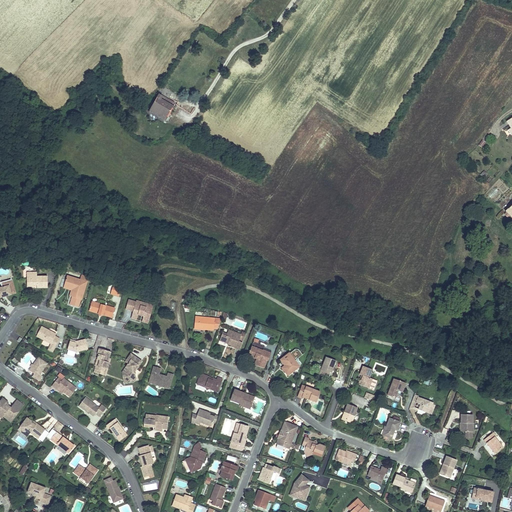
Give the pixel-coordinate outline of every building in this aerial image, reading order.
[(152,108),(150,111),(166,120),(175,104),(168,100),(170,98),(164,95),(163,97),(159,95),(154,104),(152,103),(150,107),(152,108)] [(492,197),(498,191),(495,188),(490,194),(492,197)] [(37,277),(37,273),(27,273),(27,285),(37,285),(37,287),(37,288),(47,288),(47,276),(37,277)] [(81,299),(88,277),(81,276),(80,280),(67,276),(65,283),(73,285),(72,290),(70,296),(81,299)] [(11,295),(9,286),(0,288),(0,298),(4,298),(4,296),(6,296),(6,297),(11,295)] [(121,288),(112,286),(110,294),(118,297),(121,288)] [(146,308),(136,305),(137,303),(129,300),(126,309),(133,311),(131,318),(136,320),(138,315),(141,316),(141,314),(144,315),(143,317),(143,318),(149,320),(153,309),(147,307),(146,308)] [(115,308),(92,301),(89,311),(98,314),(103,316),(103,315),(112,318),(115,308)] [(196,316),(195,327),(205,328),(205,329),(214,330),(214,328),(218,329),(222,319),(196,316)] [(56,334),(41,327),(36,336),(51,344),(50,345),(55,348),(60,339),(55,336),(56,334)] [(223,333),(220,340),(229,343),(228,344),(236,347),(235,348),(240,349),(243,342),(239,341),(241,335),(229,330),(227,334),(223,333)] [(86,340),(78,341),(79,343),(75,343),(76,342),(70,340),(67,350),(76,352),(88,349),(86,340)] [(254,341),(248,356),(257,359),(255,365),(264,369),(267,360),(269,361),(271,353),(263,350),(265,346),(254,341)] [(102,351),(98,350),(96,355),(97,355),(96,361),(99,361),(97,368),(95,367),(94,374),(100,375),(102,369),(107,370),(108,365),(107,363),(109,353),(105,351),(105,352),(102,351)] [(285,365),(282,368),(285,372),(287,370),(290,374),(298,368),(294,362),(296,361),(289,353),(280,360),(285,365)] [(142,362),(131,355),(125,362),(128,364),(122,373),(124,381),(127,380),(127,383),(134,382),(133,377),(135,376),(135,374),(131,372),(134,368),(137,370),(142,362)] [(322,371),(321,375),(328,377),(330,372),(331,370),(332,370),(336,361),(326,357),(321,371),(322,371)] [(47,364),(38,358),(29,370),(34,374),(32,377),(39,382),(43,376),(40,374),(47,364)] [(363,366),(360,375),(362,375),(363,376),(361,381),(362,382),(361,385),(369,388),(372,379),(369,378),(372,370),(363,366)] [(169,389),(173,375),(172,375),(169,374),(168,374),(167,378),(165,377),(163,378),(161,378),(161,376),(159,376),(161,369),(154,367),(149,383),(156,385),(157,384),(162,386),(162,387),(169,389)] [(201,374),(197,384),(206,387),(206,386),(210,387),(210,389),(218,392),(222,379),(218,377),(217,380),(216,379),(213,381),(209,379),(207,376),(201,374)] [(59,377),(52,386),(56,389),(57,387),(64,392),(70,397),(76,388),(63,378),(62,380),(59,377)] [(394,379),(388,395),(396,398),(398,391),(402,392),(406,383),(394,379)] [(302,385),(298,397),(302,398),(302,397),(316,402),(320,392),(302,385)] [(235,389),(231,400),(240,404),(240,406),(244,407),(245,405),(251,407),(254,398),(244,395),(245,393),(235,389)] [(415,395),(413,400),(417,401),(416,402),(418,403),(417,405),(418,407),(419,408),(419,409),(432,414),(435,406),(433,405),(433,403),(418,397),(419,396),(415,395)] [(13,408),(10,406),(9,407),(7,405),(8,404),(8,403),(8,402),(2,398),(0,400),(0,403),(1,404),(0,406),(0,416),(2,418),(3,415),(11,421),(24,405),(17,399),(13,404),(15,406),(13,408)] [(99,408),(86,398),(79,406),(86,411),(87,410),(89,412),(93,416),(95,414),(100,417),(106,409),(101,405),(99,408)] [(413,400),(409,410),(412,409),(418,411),(419,409),(414,407),(416,402),(417,401),(413,400)] [(343,414),(341,419),(352,423),(358,408),(347,404),(344,412),(345,412),(345,415),(343,414)] [(200,409),(197,415),(192,414),(191,423),(194,424),(195,422),(196,420),(201,422),(211,426),(213,422),(215,417),(210,415),(208,414),(209,413),(200,409)] [(169,418),(157,415),(151,414),(150,418),(146,417),(145,417),(143,425),(148,426),(149,426),(152,426),(154,425),(155,425),(155,427),(154,430),(162,431),(162,429),(167,430),(169,418)] [(461,415),(461,423),(462,423),(462,432),(473,432),(473,430),(473,423),(473,415),(461,415)] [(35,426),(32,423),(31,423),(31,421),(27,418),(20,427),(22,428),(22,431),(26,431),(30,434),(30,433),(38,439),(45,430),(37,424),(35,426)] [(386,427),(383,435),(382,435),(381,438),(381,439),(387,441),(388,441),(389,437),(392,438),(395,430),(397,431),(400,422),(390,418),(386,427)] [(123,430),(115,419),(105,426),(108,430),(110,429),(115,435),(123,430)] [(285,422),(282,431),(284,432),(281,439),(291,443),(297,427),(285,422)] [(231,445),(230,448),(234,449),(242,451),(243,451),(244,446),(243,446),(245,440),(243,439),(244,436),(246,436),(249,426),(241,424),(238,434),(234,433),(233,439),(236,440),(234,446),(231,445)] [(125,433),(123,430),(115,435),(117,438),(125,433)] [(67,441),(56,432),(50,440),(69,454),(74,446),(69,442),(68,443),(66,442),(67,441)] [(494,432),(484,440),(495,454),(503,447),(495,437),(496,436),(494,432)] [(305,437),(302,445),(306,447),(304,451),(306,453),(310,455),(313,454),(313,453),(321,457),(325,447),(320,444),(317,446),(312,444),(311,441),(309,440),(309,439),(305,437)] [(199,464),(200,461),(203,462),(206,453),(199,450),(199,449),(201,447),(199,443),(195,446),(191,458),(186,460),(190,469),(194,467),(196,470),(201,468),(199,464)] [(150,454),(148,448),(148,446),(138,449),(140,456),(139,457),(142,467),(140,468),(143,478),(152,475),(150,466),(153,465),(150,454)] [(339,450),(335,459),(350,465),(351,461),(354,462),(357,455),(353,453),(353,455),(346,452),(339,450)] [(447,456),(444,464),(445,465),(442,475),(450,478),(457,460),(447,456)] [(224,462),(221,470),(223,471),(221,476),(230,480),(233,471),(235,471),(237,472),(238,467),(224,462)] [(279,474),(281,469),(274,466),(273,467),(266,464),(265,468),(264,467),(259,480),(269,484),(274,472),(279,474)] [(97,470),(92,466),(88,472),(86,471),(85,472),(79,467),(74,473),(88,483),(97,470)] [(370,469),(368,475),(371,477),(370,479),(378,482),(376,486),(380,487),(385,474),(387,475),(389,470),(382,467),(380,470),(380,472),(378,471),(379,469),(374,468),(374,470),(370,469)] [(309,481),(302,475),(295,484),(290,495),(297,498),(299,494),(306,497),(310,487),(306,486),(306,487),(304,486),(309,481)] [(396,475),(393,484),(402,487),(401,489),(406,490),(406,488),(413,491),(416,484),(408,480),(405,479),(405,478),(396,475)] [(120,492),(115,481),(113,481),(111,478),(104,481),(113,503),(123,499),(120,493),(119,494),(118,492),(120,492)] [(156,482),(143,484),(144,491),(157,489),(156,482)] [(49,503),(52,496),(45,494),(47,488),(30,483),(26,497),(49,503)] [(216,484),(210,500),(214,501),(212,505),(221,508),(224,501),(223,501),(222,500),(222,498),(226,488),(216,484)] [(492,491),(470,489),(469,501),(491,502),(492,491)] [(259,490),(256,499),(257,499),(254,505),(266,509),(271,495),(259,490)] [(176,495),(172,506),(180,509),(181,507),(182,508),(182,509),(188,511),(187,511),(193,511),(196,505),(191,504),(192,501),(192,500),(184,498),(176,495)] [(429,497),(425,508),(436,511),(441,511),(445,501),(436,498),(435,499),(429,497)] [(358,499),(355,502),(362,509),(365,507),(358,499)] [(352,511),(351,511),(368,511),(369,511),(365,507),(362,509),(355,502),(348,508),(352,511)]
